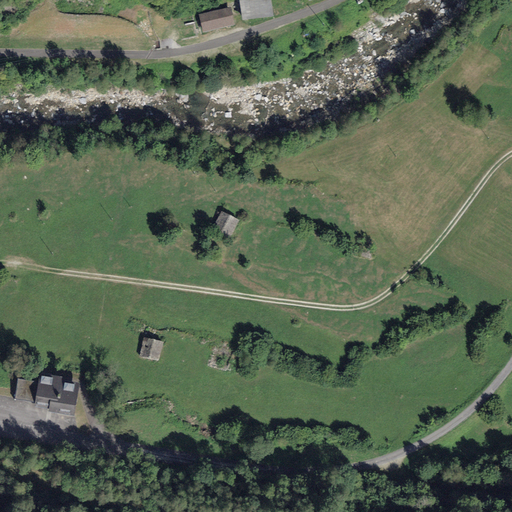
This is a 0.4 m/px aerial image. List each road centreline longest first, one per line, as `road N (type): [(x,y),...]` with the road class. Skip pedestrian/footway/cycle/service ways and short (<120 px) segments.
road 1 (track): [(15,263),(356,308),(404,284),(511,159)]
road 2 (residential): [(511,362),(449,419),(355,464),(0,430)]
road 3 (unclassified): [(336,0),(163,54),(0,52)]
road 4 (track): [(0,476),(139,511)]
